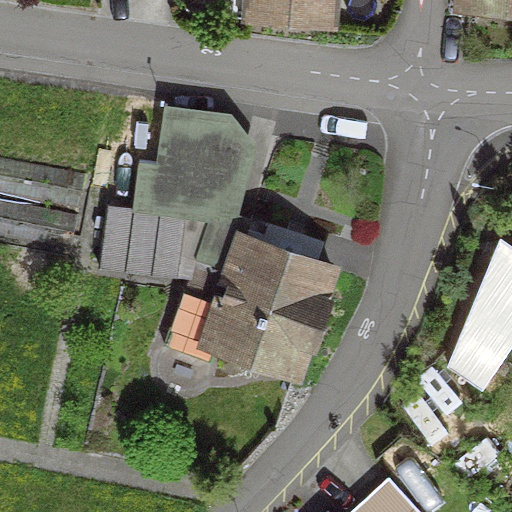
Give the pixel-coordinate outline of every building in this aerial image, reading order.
[(325,24),(327,0),(242,0),(241,18),(325,24)] [(511,0),(460,0),(460,10),(511,13),(511,0)] [(0,146),(134,165),(128,210),(101,206),(93,266),(173,277),(181,217),(218,222),(238,149),(219,124),(160,117),(162,105),(0,83),(0,146)] [(0,195),(74,209),(81,174),(0,158),(0,195)] [(0,201),(0,236),(65,249),(72,215),(0,201)] [(442,366),(476,389),(511,335),(511,247),(495,236),(442,366)] [(193,259),(182,291),(178,290),(159,346),(206,362),(212,345),(290,372),(300,341),(305,343),(320,300),(315,298),(326,267),(239,238),(227,271),(193,259)] [(414,511),(383,478),(346,511),(414,511)]
